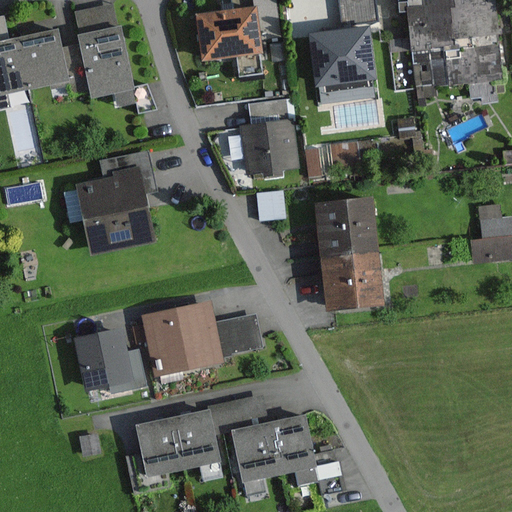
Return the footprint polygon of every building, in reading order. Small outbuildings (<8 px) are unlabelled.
[(260,39),(283,36),(278,0),(255,0),(257,10),(200,17),(205,58),(240,54),(243,76),(265,73),(260,39)] [(496,0),(411,0),(415,46),(434,44),(437,83),(503,77),(496,0)] [(89,35),(90,42),(100,87),(102,96),(124,92),(127,106),(147,101),(143,86),(131,26),(128,27),(123,2),(87,10),(92,34),(89,35)] [(0,96),(39,88),(28,37),(20,39),(15,14),(0,17),(0,96)] [(331,135),(386,127),(373,27),(318,34),(331,135)] [(69,29),(28,37),(39,88),(79,79),(82,91),(100,87),(90,42),(72,46),(69,29)] [(149,112),(167,108),(158,84),(143,86),(147,101),(149,112)] [(254,113),(255,126),(248,127),(254,173),(300,167),(291,99),(253,104),(254,113)] [(384,156),(382,141),(311,150),(315,177),(367,170),(366,158),(384,156)] [(163,170),(159,152),(113,161),(117,181),(92,187),(106,250),(166,238),(156,191),(166,188),(163,170)] [(287,190),(261,193),(264,219),(289,217),(287,190)] [(379,252),(373,200),(320,206),(325,257),(379,252)] [(484,207),(487,240),(476,241),(478,259),(511,255),(511,218),(505,219),(504,205),(484,207)] [(384,303),(379,252),(325,257),(330,309),(384,303)] [(237,318),(217,322),(212,302),(147,315),(159,372),(224,358),(223,353),(266,344),(259,313),(237,318)] [(125,325),(76,335),(87,388),(136,378),(125,325)] [(235,428),(272,420),(266,393),(220,403),(226,430),(235,428)] [(211,408),(175,416),(185,466),(222,458),(211,408)] [(308,412),(272,420),(283,471),(299,468),(319,464),(317,453),(308,412)] [(175,416),(138,423),(144,452),(149,473),(170,469),(185,466),(175,416)] [(272,420),(235,428),(246,479),(283,471),(272,420)] [(302,483),(323,479),(325,492),(345,488),(336,449),(317,453),(319,464),(299,468),(302,483)] [(170,469),(149,473),(144,452),(131,455),(139,492),(173,485),(170,469)]
